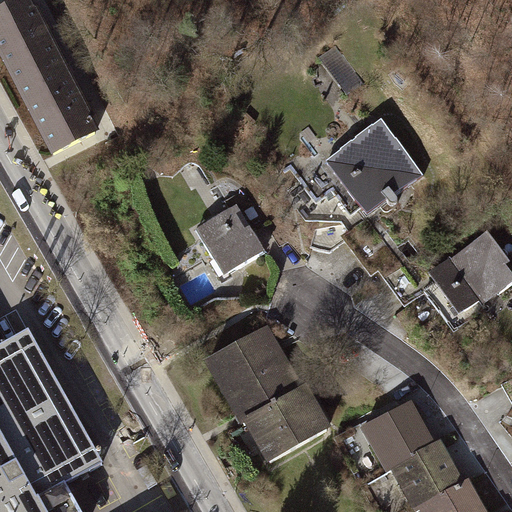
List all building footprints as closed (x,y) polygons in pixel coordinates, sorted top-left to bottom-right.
[(29,2),(0,17),(0,58),(53,159),(99,135),(29,2)] [(378,122),(324,159),(366,215),(384,202),(420,176),(378,122)] [(434,270),(384,202),(366,215),(324,159),(297,178),(314,200),(331,188),(356,222),(344,230),(400,308),(424,291),(452,330),(460,323),(426,276),(434,270)] [(225,279),(266,256),(237,208),(197,231),(225,279)] [(511,285),(511,270),(485,233),(434,270),(426,276),(460,323),(511,285)] [(269,329),(205,365),(243,432),(246,430),(270,471),(334,434),(308,389),(305,391),(269,329)] [(31,335),(4,350),(0,351),(0,436),(37,502),(66,486),(104,465),(31,335)] [(413,404),(363,432),(387,474),(392,472),(437,446),(413,404)] [(37,502),(0,436),(0,511),(81,511),(66,486),(37,502)] [(437,446),(392,472),(414,511),(420,511),(421,511),(466,487),(441,444),(437,446)] [(466,487),(421,511),(420,511),(485,511),(470,484),(466,487)]
